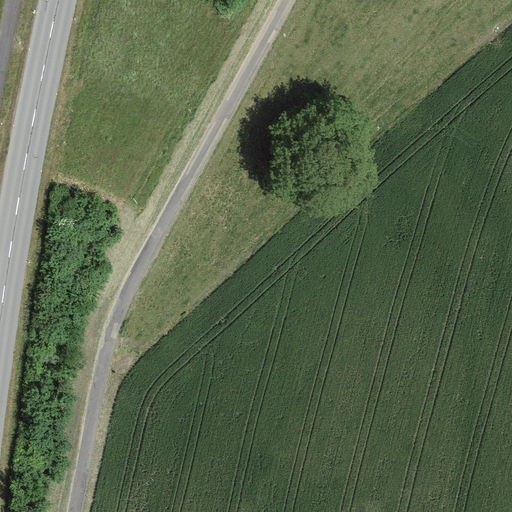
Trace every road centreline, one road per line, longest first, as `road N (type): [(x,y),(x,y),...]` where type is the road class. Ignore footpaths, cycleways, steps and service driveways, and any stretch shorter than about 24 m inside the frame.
road 1 (track): [(283,0),(107,331),(75,511)]
road 2 (primary): [(58,0),(0,322)]
